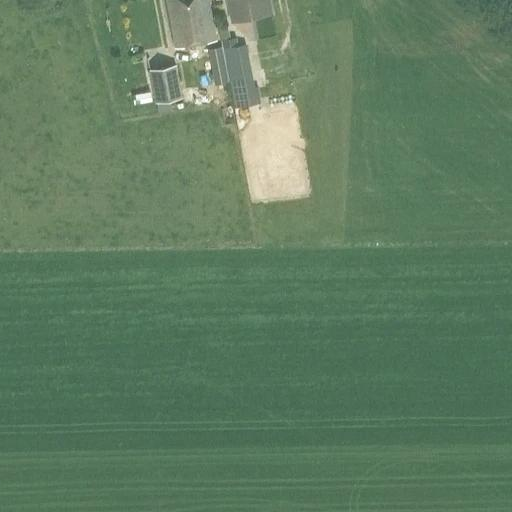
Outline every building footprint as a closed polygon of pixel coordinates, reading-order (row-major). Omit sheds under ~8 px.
[(216,40),(209,0),(166,0),(174,47),(216,40)] [(227,0),(232,21),(272,13),(269,0),(227,0)] [(221,40),(221,46),(227,81),(233,107),(258,103),(247,44),(238,46),(236,37),(221,40)] [(263,64),(266,77),(287,74),(285,60),(263,64)] [(176,65),(149,70),(155,102),(182,97),(176,65)]
